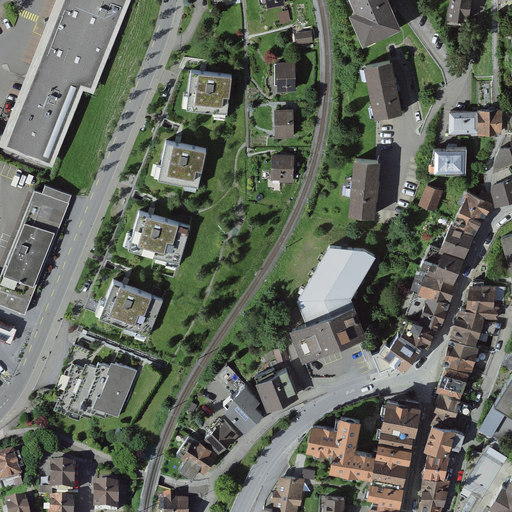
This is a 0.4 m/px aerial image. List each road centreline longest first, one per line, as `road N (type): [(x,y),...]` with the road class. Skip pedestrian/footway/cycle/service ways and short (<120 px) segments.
road 1 (tertiary): [(0,408),(20,383),(169,0)]
road 2 (residential): [(205,511),(214,481),(266,419),(327,389),(359,389)]
road 3 (residential): [(511,208),(486,229),(430,375)]
road 4 (residential): [(399,0),(457,78),(472,53),(482,0)]
road 5 (residential): [(239,511),(291,430),(359,389)]
road 6 (residential): [(430,375),(406,511)]
